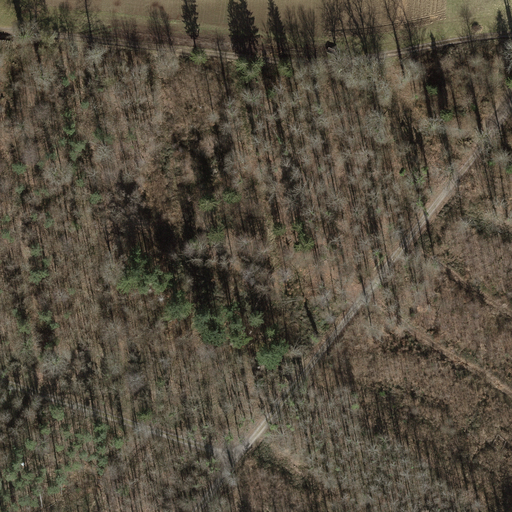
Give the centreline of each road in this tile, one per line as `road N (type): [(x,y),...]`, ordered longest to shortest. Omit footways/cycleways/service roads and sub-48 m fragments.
road 1 (track): [(197,511),(464,174),(511,98)]
road 2 (track): [(0,31),(285,61),(511,31)]
road 3 (track): [(0,379),(238,459)]
